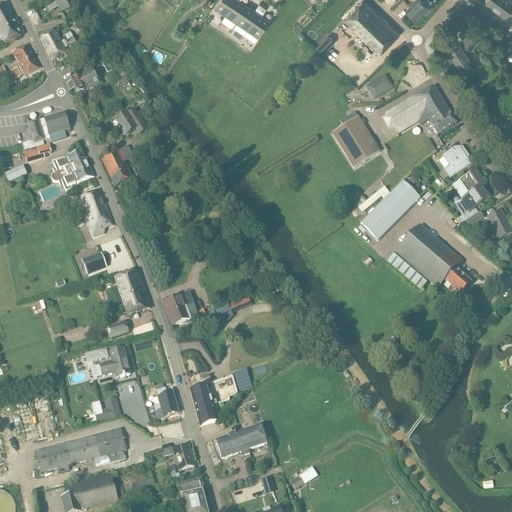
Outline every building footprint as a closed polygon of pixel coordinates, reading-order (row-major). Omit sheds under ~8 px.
[(58,8),(61,14),(70,9),(65,0),(49,0),(44,3),(49,13),(58,8)] [(220,0),(214,9),(225,16),(236,0),(220,0)] [(236,0),(225,16),(236,23),(247,6),(237,0),(236,0)] [(358,34),(380,55),(386,49),(399,35),(363,0),(344,20),(358,34)] [(415,0),(406,10),(416,19),(422,13),(425,15),(430,9),(427,6),(431,2),(429,0),(415,0)] [(487,0),(485,3),(495,10),(502,0),(487,0)] [(511,0),(502,0),(495,10),(505,17),(511,7),(511,2),(511,3),(511,2),(511,0)] [(403,13),(407,8),(400,3),(396,7),(403,13)] [(0,35),(5,45),(22,36),(6,4),(0,7),(0,35)] [(236,23),(247,30),(258,14),(247,6),(236,23)] [(269,21),(258,14),(247,30),(258,38),(269,21)] [(40,39),(52,62),(68,54),(65,49),(68,48),(67,47),(75,43),(70,33),(65,35),(67,39),(62,42),(56,31),(40,39)] [(448,51),(458,66),(469,59),(467,55),(478,42),(468,34),(460,44),(460,43),(448,51)] [(328,37),(317,48),(323,54),(334,43),(328,37)] [(10,73),(14,81),(21,78),(21,77),(24,76),(25,77),(42,68),(29,45),(12,54),(20,68),(17,69),(17,70),(10,73)] [(65,82),(74,99),(100,85),(91,68),(65,82)] [(113,74),(120,88),(130,83),(126,74),(124,75),(122,69),(113,74)] [(392,89),(385,77),(367,88),(375,100),(392,89)] [(428,122),(437,136),(457,124),(451,114),(434,87),(416,98),(414,96),(385,114),(385,117),(382,121),(389,133),(393,131),(397,133),(398,135),(421,121),(423,125),(428,122)] [(117,121),(126,134),(136,128),(130,119),(137,116),(134,111),(127,114),(117,121)] [(332,134),(354,169),(381,152),(359,117),(358,118),(355,112),(341,121),(345,126),(332,134)] [(65,113),(28,125),(35,145),(45,141),(50,140),(49,137),(70,130),(65,113)] [(47,146),(39,148),(36,149),(23,153),(27,165),(44,160),(43,156),(51,153),(49,145),(47,146)] [(444,171),(450,180),(457,175),(458,175),(472,165),(471,165),(460,149),(461,149),(460,149),(454,153),(453,150),(442,157),(449,167),(444,171)] [(132,178),(119,151),(102,160),(115,186),(132,178)] [(61,180),(66,191),(71,189),(72,187),(72,186),(76,184),(75,184),(78,183),(78,184),(94,178),(86,159),(81,161),(77,153),(65,159),(64,157),(53,162),(57,172),(54,173),(53,174),(52,175),(52,176),(51,178),(51,179),(52,181),(53,182),(54,182),(56,183),(58,182),(61,180)] [(460,226),(465,223),(478,214),(475,209),(489,200),(481,189),(486,186),(475,171),(452,187),(462,201),(455,205),(462,216),(456,220),(460,226)] [(403,182),(361,225),(378,242),(421,200),(403,182)] [(91,230),(94,238),(104,234),(104,233),(106,232),(105,230),(112,227),(111,222),(112,221),(110,216),(106,206),(100,192),(99,191),(79,198),(79,201),(91,230)] [(355,202),(363,212),(381,197),(378,193),(367,203),(362,196),(355,202)] [(465,223),(469,230),(484,219),(480,212),(478,214),(465,223)] [(511,234),(511,233),(501,212),(487,219),(499,241),(511,234)] [(447,224),(453,230),(456,226),(450,221),(447,224)] [(445,282),(460,296),(471,283),(456,270),(462,262),(420,225),(394,256),(387,263),(420,292),(427,284),(429,282),(438,290),(445,282)] [(183,237),(184,243),(194,239),(192,234),(183,237)] [(88,275),(106,268),(101,255),(83,262),(88,275)] [(362,261),(368,267),(373,262),(367,256),(362,261)] [(118,289),(121,299),(144,291),(138,272),(135,273),(128,275),(115,280),(118,289)] [(150,310),(144,291),(121,299),(128,318),(150,310)] [(163,303),(172,326),(189,320),(198,317),(191,296),(183,299),(182,296),(180,296),(163,303)] [(229,316),(251,307),(247,298),(225,307),(229,316)] [(200,313),(204,327),(218,323),(214,309),(200,313)] [(111,340),(118,338),(129,334),(129,333),(126,323),(126,322),(125,322),(107,328),(111,339),(111,340)] [(136,352),(150,347),(148,340),(134,345),(136,352)] [(115,375),(116,379),(131,376),(124,349),(109,353),(111,363),(99,366),(99,368),(94,369),(96,378),(102,377),(102,378),(115,375)] [(110,358),(108,349),(99,351),(101,360),(110,358)] [(248,369),(234,372),(237,389),(251,387),(248,369)] [(213,405),(229,400),(228,396),(237,394),(232,379),(191,390),(201,427),(218,423),(216,415),(218,414),(217,410),(215,411),(213,406),(213,405)] [(154,407),(157,420),(164,418),(179,414),(173,394),(167,396),(165,389),(156,391),(158,399),(159,405),(154,407)] [(107,410),(94,413),(97,424),(109,421),(121,418),(118,405),(106,408),(107,410)] [(238,433),(246,456),(250,455),(249,450),(267,445),(261,426),(238,433)] [(95,468),(126,460),(124,452),(127,451),(121,429),(35,452),(40,474),(93,460),(95,468)] [(215,441),(222,460),(241,453),(243,457),(246,456),(238,433),(215,441)] [(174,455),(179,472),(195,467),(189,446),(173,451),(172,448),(162,452),(164,458),(174,455)] [(169,478),(171,484),(180,480),(178,474),(176,475),(174,467),(167,469),(169,476),(169,477),(169,478)] [(60,498),(63,511),(78,511),(118,502),(112,475),(63,488),(66,497),(60,498)] [(261,481),(263,488),(272,486),(270,478),(261,481)] [(299,478),(291,483),(296,491),(304,485),(299,478)] [(181,497),(184,511),(207,511),(202,492),(198,480),(178,485),(182,497),(181,497)] [(154,482),(139,483),(140,492),(154,491),(154,482)] [(152,501),(166,496),(167,497),(175,495),(173,488),(156,494),(150,495),(152,501)] [(0,511),(15,511),(16,511),(15,505),(13,499),(9,495),(3,491),(0,490),(0,511)]
